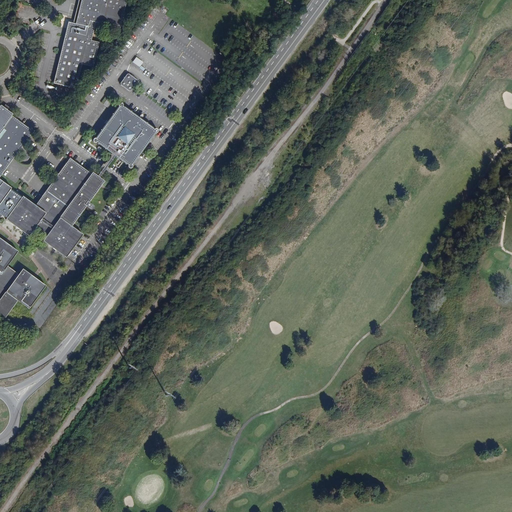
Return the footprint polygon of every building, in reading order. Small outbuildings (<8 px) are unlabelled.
[(68,22),(55,84),(78,88),(83,65),(95,67),(100,42),(93,41),(97,23),(122,28),(128,0),(79,0),(75,23),(68,22)] [(133,62),(140,67),(144,62),(137,57),(133,62)] [(132,92),(139,81),(128,73),(121,85),(132,92)] [(120,105),(96,143),(134,168),(159,129),(120,105)] [(0,214),(34,235),(39,226),(49,236),(45,243),(70,258),(85,234),(75,228),(88,206),(105,217),(92,203),(106,181),(68,158),(39,206),(14,191),(3,179),(34,128),(0,108),(0,107),(0,214)] [(17,251),(0,238),(0,315),(4,319),(17,301),(28,309),(45,286),(22,269),(18,274),(7,266),(17,251)]
